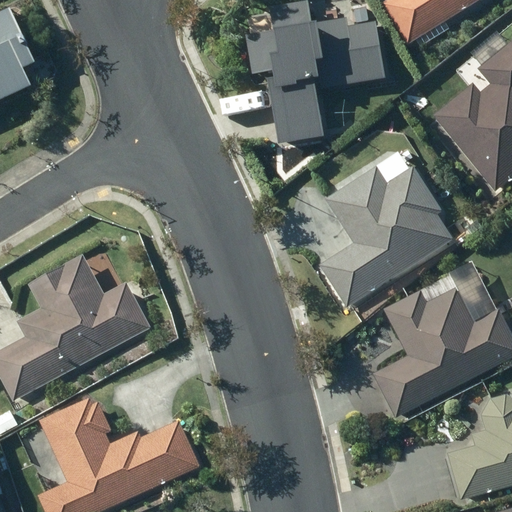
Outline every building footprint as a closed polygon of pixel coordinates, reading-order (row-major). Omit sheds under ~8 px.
[(394,0),(383,7),(410,49),(486,0),(394,0)] [(350,28),(349,24),(318,27),(317,18),(314,18),(312,5),(273,9),(276,35),(249,38),(253,74),(280,71),(283,100),(276,101),(281,145),(328,140),(322,91),(390,83),(383,25),(350,28)] [(0,16),(0,107),(52,82),(16,8),(0,16)] [(456,73),(469,89),(434,118),(498,195),(511,183),(511,47),(483,71),(473,59),(456,73)] [(381,170),(329,204),(356,246),(322,269),(349,310),(453,243),(437,219),(445,213),(415,167),(390,184),(381,170)] [(106,291),(85,254),(31,284),(44,307),(19,321),(27,336),(0,351),(0,368),(19,402),(153,326),(127,280),(106,291)] [(378,310),(403,358),(369,375),(392,419),(511,355),(511,349),(465,259),(441,272),(450,289),(421,304),(414,291),(378,310)] [(469,447),(442,455),(455,500),(511,484),(511,403),(499,396),(486,400),(476,417),(480,431),(466,435),(469,447)] [(87,406),(46,425),(55,445),(52,447),(61,466),(64,465),(73,486),(44,500),(49,511),(93,511),(122,499),(123,502),(155,487),(153,485),(194,466),(189,454),(191,454),(190,451),(188,452),(183,441),(185,440),(184,438),(182,439),(177,428),(139,445),(136,439),(107,452),(101,440),(103,439),(100,433),(106,431),(104,427),(106,427),(106,425),(103,425),(98,414),(100,413),(99,411),(97,412),(96,409),(90,412),(87,406)] [(31,474),(11,474),(24,511),(31,511),(41,503),(31,474)]
